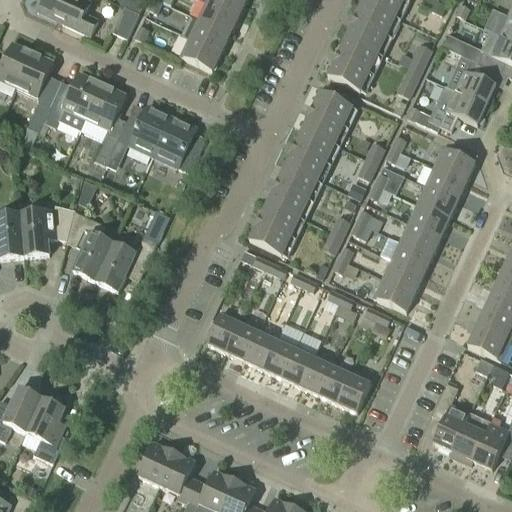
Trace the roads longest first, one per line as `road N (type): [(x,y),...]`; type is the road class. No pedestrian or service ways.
road 1 (residential): [(266,140),(1,18),(9,0)]
road 2 (residential): [(378,463),(504,193)]
road 3 (residential): [(159,358),(174,306),(213,228),(231,220),(266,140)]
road 4 (residential): [(378,463),(159,358)]
road 5 (residential): [(134,416),(349,511)]
road 6 (residential): [(266,140),(333,0)]
road 7 (residential): [(491,511),(378,463)]
